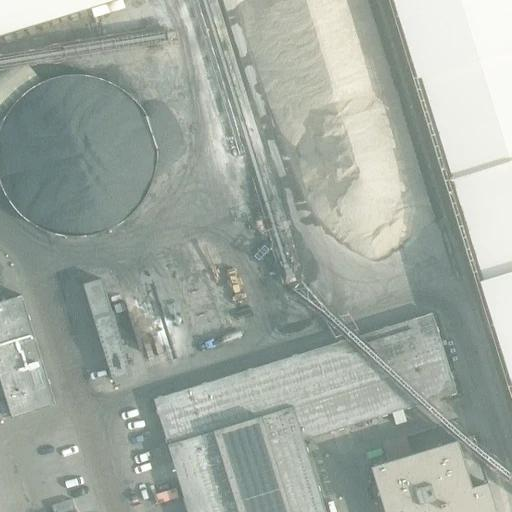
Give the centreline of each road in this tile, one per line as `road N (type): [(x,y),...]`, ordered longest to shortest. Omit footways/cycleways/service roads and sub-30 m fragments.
road 1 (unknown): [(288,333),(407,293),(427,294),(446,308),(495,444),(509,511)]
road 2 (unknown): [(288,333),(184,0)]
road 3 (unknown): [(0,428),(288,333)]
